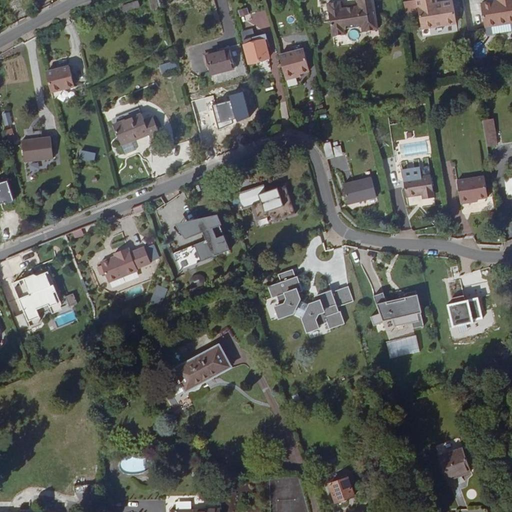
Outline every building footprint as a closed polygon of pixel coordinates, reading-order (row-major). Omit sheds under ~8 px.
[(123,11),(140,7),(138,0),(122,5),(123,11)] [(157,0),(154,0),(140,4),(142,9),(159,5),(157,0)] [(382,27),(376,0),(370,0),(360,2),(360,3),(343,7),(342,0),(338,0),(324,3),(333,37),(349,34),(347,26),(363,23),(365,31),(382,27)] [(424,29),(439,27),(435,4),(434,0),(421,0),(419,0),(424,29)] [(511,0),(485,0),(489,22),(511,18),(511,0)] [(439,4),(435,4),(439,27),(458,24),(454,1),(439,4)] [(248,7),(238,9),(240,17),(249,15),(248,7)] [(250,34),(241,36),(248,64),(268,58),(262,36),(251,39),(250,34)] [(204,51),(207,62),(208,71),(243,61),(238,42),(204,51)] [(279,55),(285,80),(293,78),(293,75),(308,71),(302,49),(279,55)] [(323,72),(336,68),(332,55),(319,60),(323,72)] [(168,64),(157,67),(159,74),(170,71),(168,64)] [(68,65),(46,71),(50,89),(73,83),(68,65)] [(425,99),(424,90),(414,91),(416,100),(425,99)] [(230,100),(212,105),(219,129),(249,117),(242,92),(228,96),(230,100)] [(139,111),(111,119),(113,127),(112,128),(119,150),(129,148),(125,136),(143,130),(145,135),(155,132),(150,116),(141,118),(139,111)] [(9,116),(2,119),(9,142),(17,140),(9,116)] [(484,130),(486,147),(496,146),(493,129),(484,130)] [(51,137),(26,138),(27,160),(53,158),(51,137)] [(97,154),(82,151),(81,158),(96,161),(97,154)] [(27,166),(29,174),(38,171),(36,163),(27,166)] [(54,167),(34,173),(35,178),(41,176),(44,185),(58,180),(54,167)] [(8,168),(0,170),(0,176),(4,191),(14,188),(8,168)] [(429,174),(418,176),(422,193),(422,196),(432,194),(429,174)] [(418,176),(404,179),(408,195),(422,193),(418,176)] [(353,183),(358,203),(377,198),(372,179),(353,183)] [(485,180),(457,184),(460,205),(488,202),(485,180)] [(267,191),(265,183),(238,191),(242,206),(252,204),(256,219),(273,214),(274,220),(295,215),(287,185),(278,188),(279,191),(268,193),(267,191)] [(348,205),(358,203),(353,183),(343,186),(348,205)] [(216,217),(216,216),(178,231),(180,232),(189,242),(204,236),(208,244),(174,258),(180,275),(231,254),(216,217)] [(116,258),(101,264),(109,283),(138,271),(137,269),(151,263),(145,247),(131,253),(129,248),(115,254),(116,258)] [(14,278),(28,327),(43,323),(39,307),(51,304),(53,312),(61,310),(51,270),(48,260),(24,267),(26,275),(14,278)] [(292,316),(301,302),(296,293),(301,291),(297,279),(295,280),(293,273),(278,279),(280,284),(268,289),(272,301),(276,299),(279,308),(274,309),(278,320),(292,316)] [(152,297),(162,301),(167,289),(157,285),(152,297)] [(339,316),(337,312),(354,306),(349,291),(332,296),(332,294),(318,299),(319,305),(310,308),(301,322),(304,333),(341,318),(340,315),(339,316)] [(414,291),(409,292),(420,325),(421,325),(414,291)] [(420,325),(409,292),(403,294),(404,300),(386,306),(382,294),(381,294),(386,306),(394,328),(409,323),(411,328),(420,325)] [(69,306),(77,303),(74,293),(66,295),(69,306)] [(386,306),(381,294),(372,297),(378,315),(369,318),(372,326),(390,320),(393,328),(394,328),(386,306)] [(485,325),(480,304),(467,307),(466,302),(454,305),(455,310),(449,311),(454,334),(476,330),(475,328),(485,325)] [(20,328),(28,325),(23,313),(15,316),(20,328)] [(343,326),(341,318),(304,333),(305,336),(316,332),(316,330),(325,327),(326,330),(328,334),(341,329),(343,326)] [(217,346),(171,370),(176,380),(174,381),(176,384),(172,387),(178,399),(210,383),(208,379),(228,368),(217,346)] [(463,448),(440,456),(448,479),(471,470),(463,448)] [(349,478),(331,483),(337,502),(355,497),(349,478)] [(94,486),(78,487),(78,497),(94,496),(94,486)]
